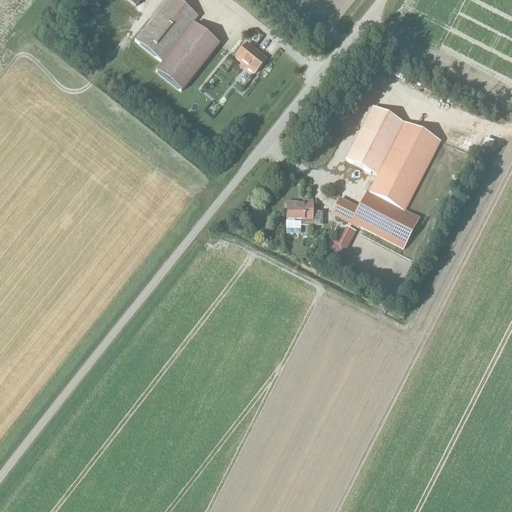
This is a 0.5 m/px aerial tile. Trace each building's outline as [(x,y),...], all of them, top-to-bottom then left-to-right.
[(197,18),(174,0),(167,0),(134,42),(161,64),(192,25),(197,18)] [(218,46),(192,25),(161,64),(154,71),(180,93),(218,46)] [(254,75),(266,61),(246,45),(235,60),(254,75)] [(388,93),(406,112),(416,103),(397,84),(388,93)] [(345,161),(377,178),(404,126),(372,110),(345,161)] [(404,126),(377,178),(367,195),(403,214),(440,144),(404,126)] [(366,195),(358,211),(352,223),(359,227),(403,250),(418,221),(403,214),(367,195),(366,195)] [(358,229),(359,227),(352,223),(358,211),(339,201),(331,216),(358,229)] [(286,222),(286,230),(300,230),(300,224),(312,224),(312,202),(303,202),(303,204),(286,204),(286,222)] [(354,233),(348,230),(339,247),(331,243),(328,249),(342,256),(354,233)]
